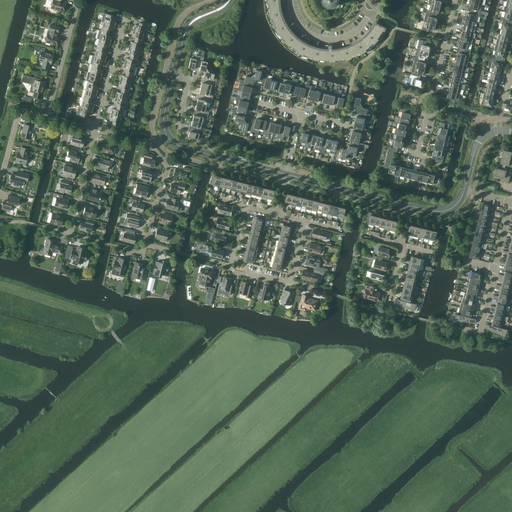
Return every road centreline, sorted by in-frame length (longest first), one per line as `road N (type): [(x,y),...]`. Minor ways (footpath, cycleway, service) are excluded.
road 1 (track): [(120,342),(99,317),(0,288)]
road 2 (tertiary): [(409,205),(285,174)]
road 3 (tertiary): [(285,174),(166,136)]
road 4 (residential): [(46,116),(77,0)]
